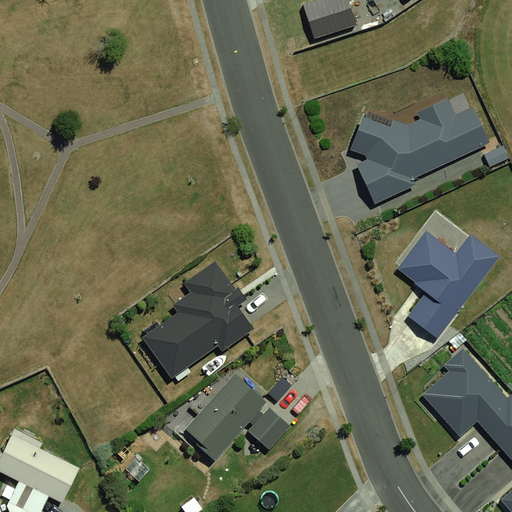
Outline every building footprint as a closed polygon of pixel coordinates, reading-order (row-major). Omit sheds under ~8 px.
[(336,0),(305,0),(292,4),(304,40),(345,26),(336,0)] [(368,112),(343,145),(360,155),(344,168),(363,203),(482,145),(460,96),(406,118),(368,112)] [(405,312),(437,335),(496,254),(467,232),(454,250),(422,227),(390,271),(419,293),(405,312)] [(140,344),(158,374),(261,312),(227,255),(175,287),(191,314),(140,344)] [(511,511),(511,407),(458,349),(409,395),(449,438),(470,419),(511,463),(511,491),(497,505),(504,511),(511,511)] [(233,365),(181,433),(217,461),(269,393),(233,365)] [(269,410),(250,432),(274,452),(293,430),(269,410)] [(61,511),(84,467),(10,429),(0,449),(0,487),(48,511),(61,511)]
